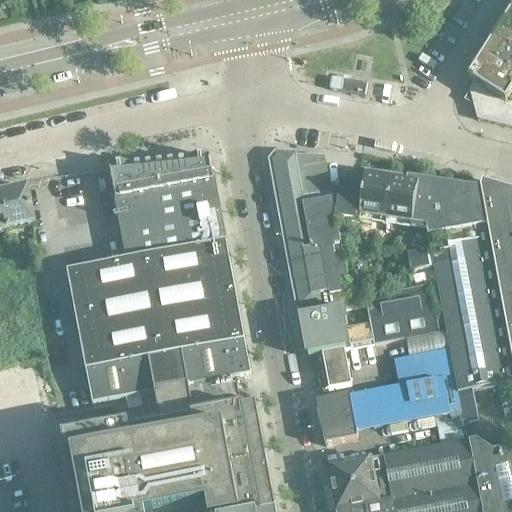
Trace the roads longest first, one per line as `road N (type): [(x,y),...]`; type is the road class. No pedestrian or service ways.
road 1 (unclassified): [(307,511),(231,105)]
road 2 (unclassified): [(0,154),(231,105)]
road 3 (tertiary): [(0,76),(191,28)]
road 4 (unclassified): [(231,105),(394,128),(419,124)]
road 5 (unclassified): [(419,124),(505,0)]
road 6 (unclassified): [(47,511),(29,421),(0,427)]
